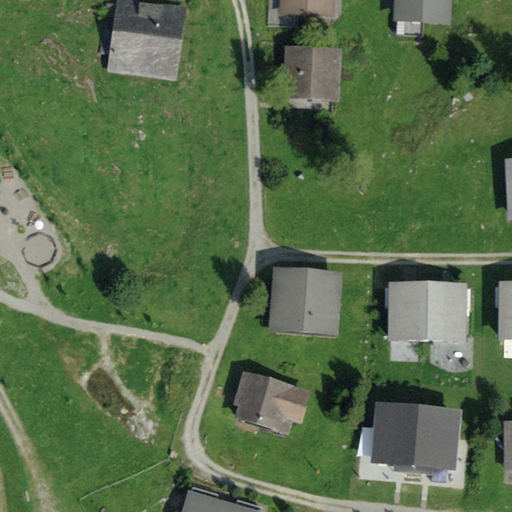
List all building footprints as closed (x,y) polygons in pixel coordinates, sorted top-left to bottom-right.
[(283,0),(283,12),(331,14),(331,0),(283,0)] [(399,0),(398,18),(401,19),(400,33),(418,34),(419,19),(446,21),(446,0),(399,0)] [(120,6),(108,5),(101,53),(113,54),(110,69),(174,78),(183,12),(120,3),(120,6)] [(303,49),(290,48),(287,96),(334,98),(337,57),(303,55),(303,49)] [(334,284),(280,280),(277,324),(330,328),(334,284)] [(511,339),(511,289),(495,289),(495,307),(502,307),(502,340),(511,339)] [(427,341),(428,290),(385,290),(385,308),(392,308),(392,340),(427,341)] [(428,290),(427,341),(462,341),(463,309),(470,309),(470,291),(428,290)] [(245,396),(239,418),(273,428),(277,415),(299,422),(306,396),(245,379),(240,395),(245,396)] [(413,474),(418,414),(380,411),(376,462),(405,464),(404,473),(413,474)] [(418,414),(413,474),(421,475),(422,466),(452,468),(456,417),(418,414)] [(223,511),(225,507),(208,502),(210,494),(193,489),(186,511),(223,511)]
